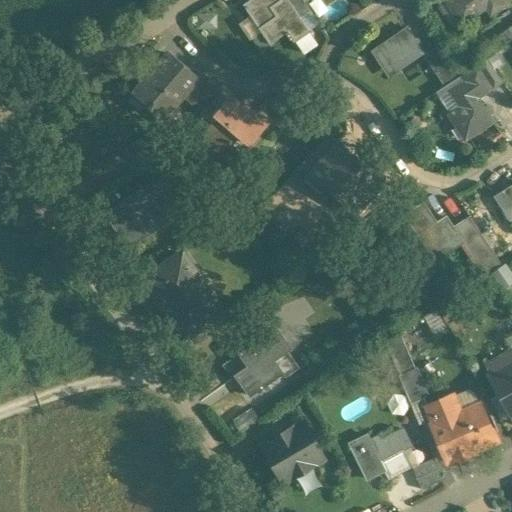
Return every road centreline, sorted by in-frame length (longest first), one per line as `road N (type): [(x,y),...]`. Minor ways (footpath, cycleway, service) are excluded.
road 1 (residential): [(0,144),(240,511)]
road 2 (residential): [(511,148),(473,172),(438,177),(406,160),(366,93),(321,69)]
road 3 (residential): [(0,122),(165,15)]
road 4 (residential): [(321,69),(255,86),(221,74),(165,15)]
road 5 (track): [(146,369),(0,417)]
